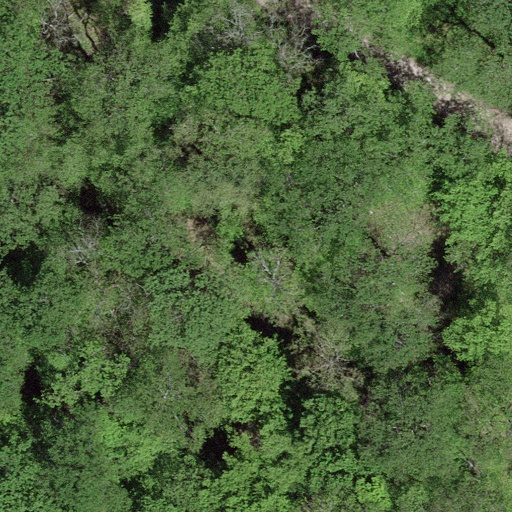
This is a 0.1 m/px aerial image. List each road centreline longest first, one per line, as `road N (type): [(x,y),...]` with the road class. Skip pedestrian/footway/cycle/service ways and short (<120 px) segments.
road 1 (track): [(316,511),(511,186)]
road 2 (track): [(511,144),(270,0)]
